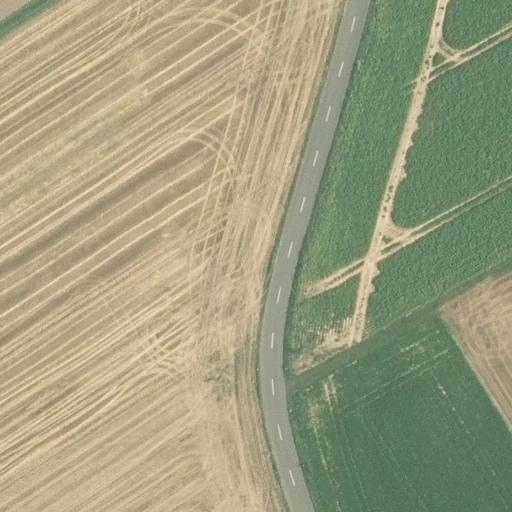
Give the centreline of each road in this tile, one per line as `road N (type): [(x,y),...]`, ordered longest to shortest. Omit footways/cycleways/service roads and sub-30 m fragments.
road 1 (tertiary): [(358,0),(273,326),(272,395),(303,511)]
road 2 (track): [(272,395),(511,267)]
